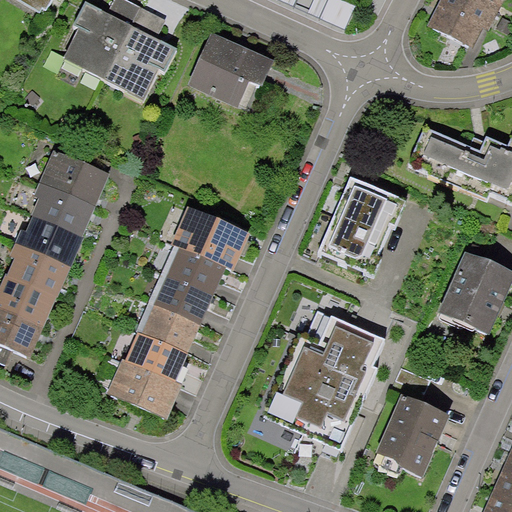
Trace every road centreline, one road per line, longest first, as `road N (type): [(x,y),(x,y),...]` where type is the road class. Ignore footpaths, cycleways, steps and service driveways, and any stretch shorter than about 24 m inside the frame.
road 1 (residential): [(367,67),(188,465)]
road 2 (residential): [(188,465),(0,391)]
road 3 (residential): [(511,80),(472,94),(433,94),(367,67)]
road 4 (residential): [(367,67),(232,0)]
road 5 (residential): [(511,381),(453,511)]
road 6 (residential): [(314,511),(188,465)]
